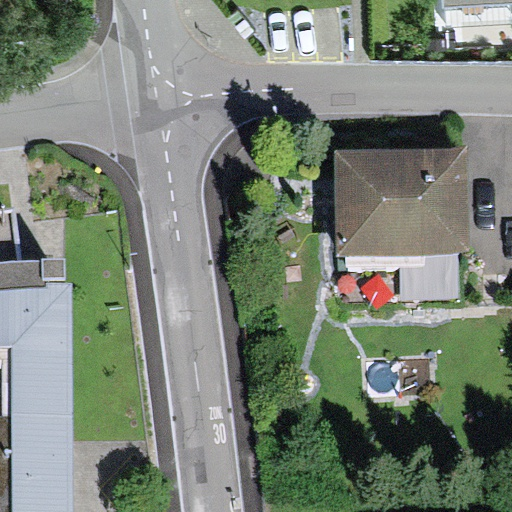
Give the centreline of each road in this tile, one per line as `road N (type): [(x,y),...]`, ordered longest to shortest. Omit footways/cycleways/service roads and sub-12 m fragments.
road 1 (residential): [(160,98),(210,511)]
road 2 (residential): [(511,91),(301,89),(160,98)]
road 3 (residential): [(0,121),(160,98)]
